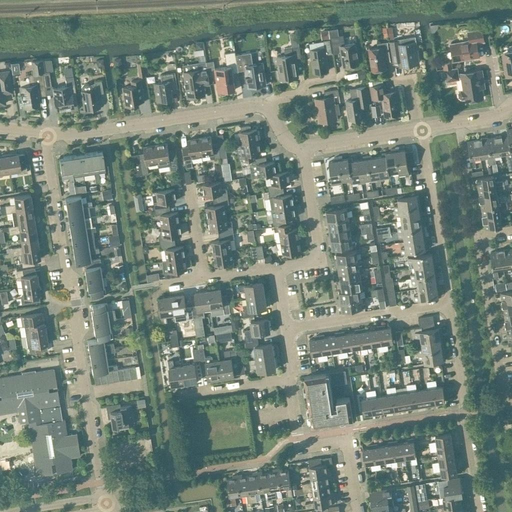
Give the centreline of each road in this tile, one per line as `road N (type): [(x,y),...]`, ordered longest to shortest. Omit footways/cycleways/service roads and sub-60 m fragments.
road 1 (residential): [(106,502),(75,337),(79,301),(64,270),(45,134)]
road 2 (residential): [(301,146),(284,138),(262,106),(45,134)]
road 3 (residential): [(479,511),(448,307)]
road 4 (residential): [(511,398),(504,399),(478,237),(511,232)]
road 5 (residential): [(448,307),(422,128)]
road 6 (residential): [(285,330),(448,307)]
road 7 (residential): [(276,267),(317,262),(301,146)]
road 8 (residential): [(422,128),(301,146)]
